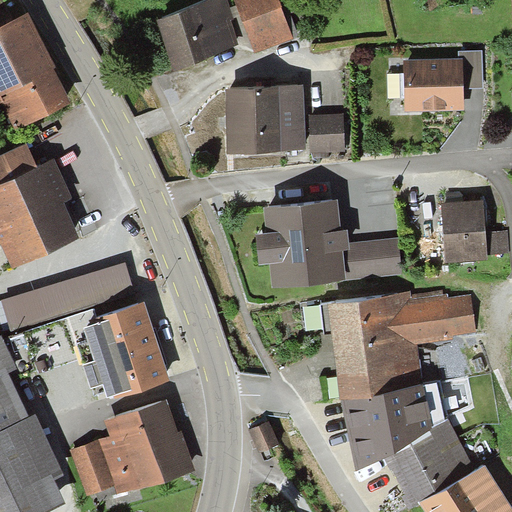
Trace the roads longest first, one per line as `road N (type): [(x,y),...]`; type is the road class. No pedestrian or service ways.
road 1 (residential): [(154,201),(262,178),(511,157)]
road 2 (tertiary): [(41,0),(79,52),(154,201)]
road 3 (tertiary): [(154,201),(224,397)]
road 4 (residential): [(224,397),(284,397),(353,511)]
